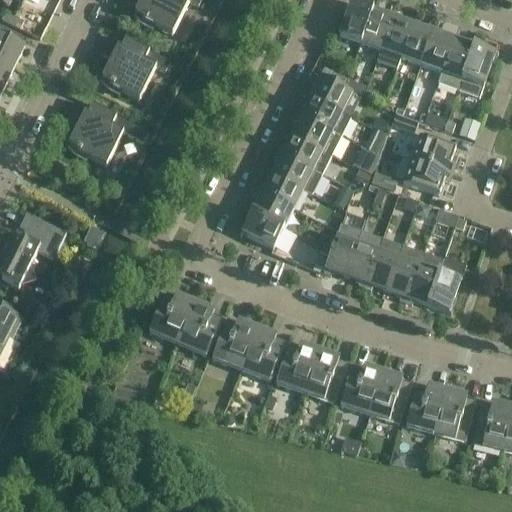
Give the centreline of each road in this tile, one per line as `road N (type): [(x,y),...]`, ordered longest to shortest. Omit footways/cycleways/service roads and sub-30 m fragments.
road 1 (residential): [(511,380),(286,308),(228,285),(196,261),(321,0)]
road 2 (residential): [(0,184),(93,0)]
road 3 (residential): [(511,225),(464,212),(511,70)]
